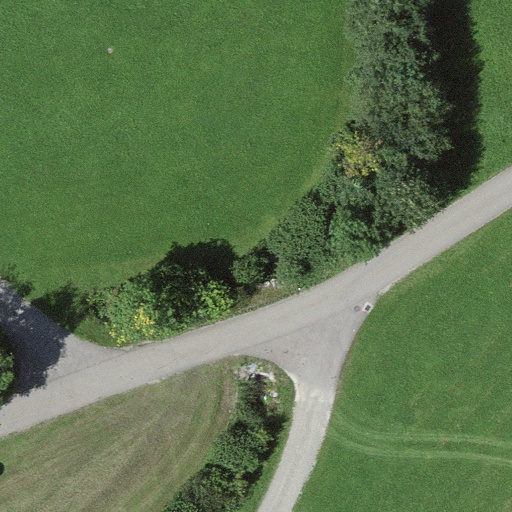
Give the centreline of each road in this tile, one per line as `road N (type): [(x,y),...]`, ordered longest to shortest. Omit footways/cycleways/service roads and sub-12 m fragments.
road 1 (track): [(300,313),(318,349),(316,417),(277,511)]
road 2 (track): [(76,392),(64,364),(0,300)]
